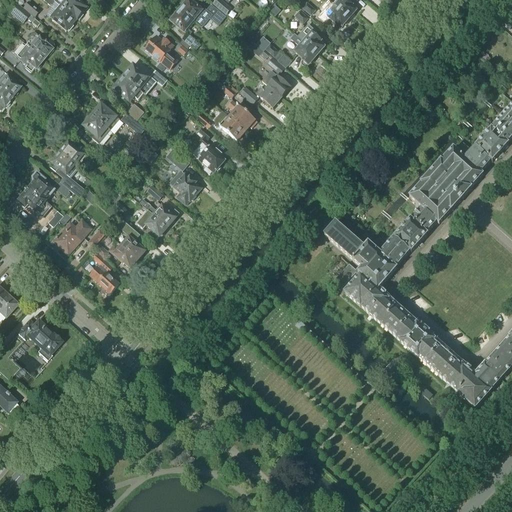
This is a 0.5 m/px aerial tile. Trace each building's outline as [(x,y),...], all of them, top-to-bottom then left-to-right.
[(49,0),(43,0),(42,2),(52,10),(46,17),(49,20),(50,21),(66,34),(75,22),(60,9),(53,3),(49,0)] [(55,0),(53,3),(60,9),(75,22),(76,22),(77,21),(78,22),(82,18),(81,16),(85,11),(76,4),(71,0),(55,0)] [(219,0),(216,0),(212,6),(226,17),(231,10),(219,0)] [(334,0),(337,2),(338,4),(335,8),(349,20),(350,20),(351,20),(354,17),(354,15),(358,10),(356,8),(353,6),(352,7),(348,3),(346,2),(347,0),(334,0)] [(181,11),(180,12),(194,24),(201,29),(209,20),(212,16),(206,12),(204,10),(202,12),(201,11),(194,6),(189,2),(185,6),(183,6),(181,9),(181,11)] [(28,4),(23,10),(30,17),(34,20),(40,13),(28,4)] [(311,18),(316,12),(307,4),(302,10),(311,18)] [(18,6),(10,15),(22,26),(30,17),(23,10),(18,6)] [(211,6),(206,12),(212,16),(221,24),(226,18),(211,6)] [(326,14),(324,17),(335,26),(334,27),(339,31),(340,32),(345,26),(346,26),(349,22),(349,21),(349,20),(335,8),(330,13),(328,12),(326,14)] [(176,18),(171,23),(180,31),(185,35),(194,24),(180,12),(180,13),(178,13),(175,16),(176,18)] [(299,12),(294,18),(303,26),(308,21),(299,12)] [(35,21),(31,25),(37,29),(40,26),(35,21)] [(308,27),(297,39),(303,44),(318,57),(320,54),(322,54),(325,51),(324,49),(328,45),(320,38),(318,40),(316,37),(318,35),(308,27)] [(29,42),(25,47),(28,49),(44,62),(47,59),(49,59),(51,56),(51,54),(52,52),(50,51),(53,47),(49,44),(48,43),(47,44),(46,45),(39,39),(34,35),(31,35),(28,39),(29,42)] [(187,36),(182,41),(195,53),(200,47),(187,36)] [(295,37),(292,40),(292,41),(292,42),(299,48),(295,54),(303,61),(302,63),(301,63),(301,64),(301,65),(301,66),(301,67),(301,68),(302,68),(302,69),(303,69),(304,69),(305,70),(306,69),(307,69),(308,68),(312,64),(313,64),(316,61),(316,59),(318,57),(303,44),(297,39),(295,37)] [(155,40),(146,51),(153,58),(152,59),(158,64),(159,62),(160,63),(157,68),(162,72),(166,68),(170,72),(177,63),(171,57),(167,55),(169,52),(173,48),(164,40),(162,42),(159,41),(157,38),(155,40)] [(258,50),(252,44),(247,49),(254,55),(258,50)] [(270,45),(264,53),(272,60),(273,60),(274,60),(279,53),(270,45)] [(25,47),(16,58),(20,62),(22,63),(27,68),(26,69),(25,70),(29,73),(31,74),(33,71),(35,73),(36,71),(38,71),(41,68),(41,66),(44,62),(28,49),(25,47)] [(181,47),(177,53),(183,57),(188,51),(181,47)] [(272,60),(267,66),(280,77),(286,70),(274,60),(273,60),(272,60)] [(124,79),(124,80),(139,92),(143,96),(145,98),(155,86),(148,80),(134,68),(129,74),(127,74),(124,78),(124,79)] [(162,89),(167,82),(155,72),(149,79),(162,89)] [(262,83),(270,90),(282,100),(291,90),(278,79),(271,73),(262,83)] [(0,80),(0,89),(13,100),(13,99),(15,99),(18,96),(18,94),(21,90),(20,90),(4,76),(0,80)] [(119,86),(115,91),(124,99),(129,103),(133,99),(138,102),(143,96),(139,92),(124,80),(123,80),(122,80),(119,84),(119,86)] [(223,94),(231,101),(237,93),(232,89),(231,91),(227,88),(223,94)] [(0,112),(1,113),(4,110),(5,109),(7,109),(9,106),(9,104),(13,100),(0,89),(0,112)] [(282,100),(270,90),(266,95),(261,91),(257,96),(273,111),(282,100)] [(247,91),(241,98),(253,107),(258,101),(247,91)] [(511,109),(511,105),(502,96),(500,99),(511,109)] [(229,119),(246,133),(249,129),(251,131),(257,124),(233,103),(228,109),(234,114),(229,119)] [(134,106),(127,115),(136,123),(144,114),(134,106)] [(93,117),(93,118),(107,129),(110,133),(114,136),(123,126),(115,119),(101,108),(98,112),(96,112),(93,115),(93,117)] [(492,131),(507,145),(511,140),(511,109),(492,131)] [(213,126),(194,110),(188,116),(201,127),(202,126),(208,131),(213,126)] [(187,118),(182,114),(179,117),(184,122),(187,118)] [(215,124),(215,130),(221,130),(237,144),(246,133),(229,119),(224,114),(215,124)] [(127,115),(121,122),(136,135),(140,138),(146,131),(142,128),(136,123),(127,115)] [(85,128),(84,128),(95,137),(92,140),(99,146),(110,133),(107,129),(93,118),(89,122),(87,122),(85,125),(85,128)] [(201,146),(193,155),(199,161),(199,162),(206,168),(207,168),(204,171),(203,172),(208,176),(209,177),(212,173),(213,174),(214,174),(215,173),(217,175),(221,170),(219,168),(226,161),(216,152),(206,143),(207,142),(207,143),(210,140),(211,138),(204,132),(202,131),(197,137),(200,140),(198,143),(201,146)] [(507,146),(507,145),(492,131),(475,150),(490,164),(492,165),(508,147),(507,146)] [(61,154),(60,155),(75,167),(78,169),(83,164),(82,163),(85,159),(69,145),(65,150),(63,150),(61,153),(61,154)] [(463,161),(480,175),(490,164),(475,150),(471,154),(464,147),(459,152),(455,148),(453,151),(454,152),(464,160),(463,161)] [(131,172),(105,150),(100,156),(126,178),(131,172)] [(172,152),(165,160),(180,173),(182,174),(189,166),(172,152)] [(416,206),(437,224),(439,226),(440,225),(450,213),(451,213),(453,212),(452,212),(459,204),(459,205),(464,200),(463,199),(466,196),(470,192),(471,191),(470,191),(482,178),(483,178),(480,175),(463,161),(464,160),(454,152),(442,165),(441,164),(421,187),(422,187),(410,200),(416,206)] [(53,166),(50,170),(56,174),(56,173),(59,175),(58,176),(62,180),(59,184),(74,196),(80,201),(85,195),(79,190),(69,181),(70,180),(74,175),(78,170),(78,169),(75,167),(60,155),(57,160),(55,160),(53,163),(53,164),(52,165),(53,166)] [(180,173),(169,185),(174,189),(179,194),(181,196),(177,200),(184,207),(185,208),(189,203),(190,204),(191,202),(193,202),(196,199),(196,197),(202,190),(196,186),(190,180),(189,181),(185,176),(182,174),(180,173)] [(51,190),(41,183),(43,180),(38,175),(32,182),(35,184),(29,190),(44,202),(45,202),(45,203),(55,191),(66,199),(70,195),(57,185),(54,189),(52,188),(51,190)] [(146,193),(158,203),(163,198),(151,188),(146,193)] [(44,202),(29,190),(18,205),(24,210),(28,206),(40,216),(45,210),(42,207),(45,203),(45,202),(44,202)] [(142,201),(139,205),(144,209),(143,209),(148,213),(152,216),(168,230),(171,226),(173,226),(175,223),(175,222),(176,220),(177,218),(179,216),(173,212),(165,205),(162,208),(157,214),(154,211),(147,205),(142,201)] [(124,221),(130,215),(117,203),(111,209),(124,221)] [(410,223),(425,237),(437,224),(416,206),(414,208),(419,212),(410,223)] [(48,225),(54,230),(60,222),(64,218),(58,212),(53,218),(54,218),(48,225)] [(148,213),(137,226),(144,231),(147,228),(154,234),(151,238),(156,242),(159,239),(160,239),(161,238),(162,238),(164,235),(164,234),(168,230),(152,216),(148,213)] [(66,217),(59,224),(64,228),(71,220),(66,217)] [(115,227),(126,236),(127,235),(131,231),(120,221),(115,227)] [(395,239),(410,254),(411,255),(426,238),(425,237),(410,223),(395,239)] [(64,234),(54,245),(67,256),(68,257),(91,232),(89,230),(83,225),(83,224),(76,231),(71,226),(64,234)] [(356,274),(360,278),(361,277),(378,292),(397,271),(395,270),(387,262),(391,258),(390,257),(389,256),(384,251),(385,250),(381,247),(376,252),(368,245),(363,250),(336,226),(333,229),(325,238),(359,269),(356,272),(349,266),(332,285),(340,292),(356,274)] [(87,245),(93,250),(105,236),(100,231),(87,245)] [(129,239),(121,248),(136,261),(138,263),(146,254),(134,244),(138,240),(132,235),(129,239)] [(390,257),(391,258),(387,262),(395,270),(410,254),(395,239),(394,240),(385,250),(384,251),(389,256),(390,257)] [(109,254),(99,246),(94,252),(104,260),(109,254)] [(115,247),(109,254),(111,255),(120,264),(123,267),(124,266),(128,269),(132,273),(137,267),(135,265),(138,263),(136,261),(121,248),(118,251),(115,247)] [(95,255),(91,259),(100,267),(104,263),(95,255)] [(95,272),(90,278),(104,291),(110,296),(119,288),(106,276),(108,274),(108,275),(112,271),(104,263),(100,267),(98,269),(96,271),(95,272)] [(400,344),(400,345),(419,361),(458,395),(475,411),(492,393),(491,392),(474,377),(463,367),(462,368),(435,343),(436,342),(417,325),(416,326),(389,303),(389,302),(378,292),(361,277),(360,278),(345,295),(361,310),(362,309),(400,344)] [(7,299),(0,306),(0,316),(5,321),(17,308),(7,299)] [(299,323),(296,327),(302,333),(306,328),(299,323)] [(34,329),(29,324),(0,355),(0,377),(8,384),(20,371),(8,360),(27,340),(40,352),(37,356),(47,365),(52,359),(50,357),(61,346),(38,325),(34,329)] [(476,375),(474,377),(491,392),(511,368),(511,334),(509,338),(510,339),(491,359),(485,366),(485,365),(476,375)] [(433,396),(425,389),(421,393),(429,401),(433,396)] [(0,408),(6,414),(15,405),(0,391),(0,408)]
